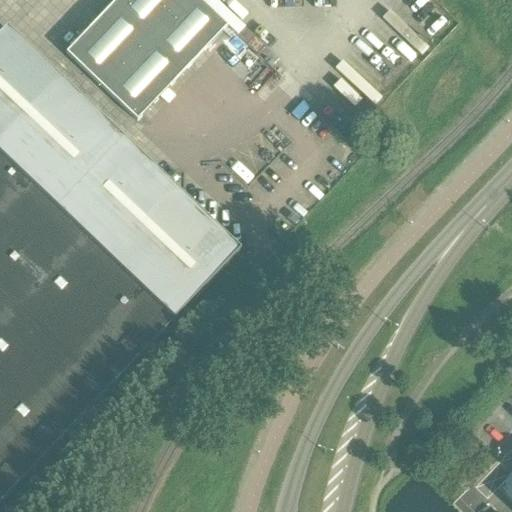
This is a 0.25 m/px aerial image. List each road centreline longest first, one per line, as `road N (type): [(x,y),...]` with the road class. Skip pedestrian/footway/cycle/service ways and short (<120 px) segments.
road 1 (unclassified): [(467,223),(393,297),(355,350),(296,467),(287,511)]
road 2 (unclassified): [(334,511),(369,387),(467,223)]
